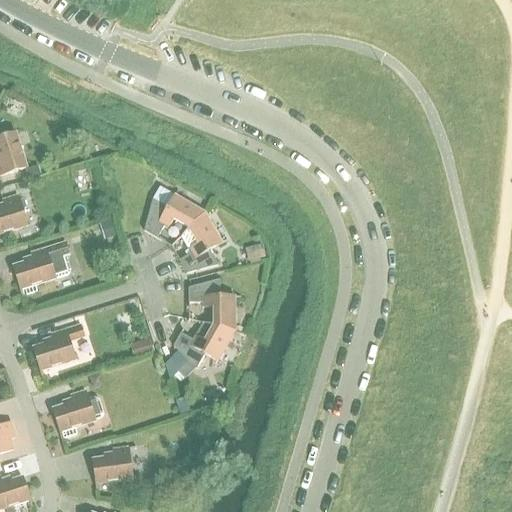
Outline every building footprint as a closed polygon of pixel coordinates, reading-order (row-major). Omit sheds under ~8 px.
[(0,177),(26,169),(15,134),(0,138),(0,177)] [(38,166),(24,170),(27,179),(40,175),(38,166)] [(151,201),(143,232),(156,240),(163,228),(167,230),(172,221),(188,230),(203,215),(173,197),(159,188),(151,201)] [(0,209),(0,235),(26,228),(16,197),(2,202),(4,209),(0,209)] [(203,215),(188,230),(181,237),(189,250),(187,251),(189,255),(178,262),(185,275),(217,267),(208,252),(221,245),(203,215)] [(111,220),(100,224),(105,240),(116,236),(111,220)] [(29,232),(22,234),(24,242),(31,240),(29,232)] [(64,244),(45,250),(30,255),(32,262),(12,268),(21,299),(35,294),(33,287),(67,277),(69,273),(65,259),(68,258),(64,244)] [(262,245),(245,249),(249,262),(265,258),(262,245)] [(212,327),(234,333),(233,298),(219,298),(219,281),(187,290),(187,305),(201,305),(201,309),(212,309),(212,327)] [(234,333),(212,327),(201,324),(194,338),(192,342),(180,335),(172,348),(187,362),(176,373),(184,381),(194,370),(195,371),(204,356),(216,363),(234,333)] [(39,373),(74,362),(68,343),(83,338),(80,326),(50,336),(52,343),(32,350),(39,373)] [(150,339),(130,346),(135,360),(154,354),(150,339)] [(97,376),(88,379),(91,389),(97,387),(99,384),(97,376)] [(99,400),(94,398),(87,400),(84,392),(70,397),(72,404),(51,411),(61,440),(75,436),(73,430),(94,423),(94,422),(101,419),(103,415),(99,400)] [(183,398),(174,401),(178,415),(188,412),(183,398)] [(15,439),(10,424),(0,427),(0,455),(13,451),(9,441),(15,439)] [(91,461),(95,486),(131,481),(127,449),(112,451),(113,458),(91,461)] [(29,502),(21,479),(1,485),(0,482),(0,511),(6,510),(11,508),(13,507),(29,502)]
